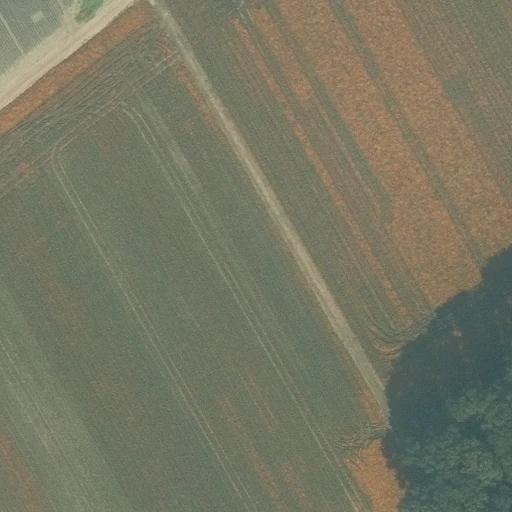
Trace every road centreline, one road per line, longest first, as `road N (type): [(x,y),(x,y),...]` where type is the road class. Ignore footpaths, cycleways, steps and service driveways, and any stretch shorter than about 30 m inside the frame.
road 1 (track): [(172,0),(402,420),(511,481)]
road 2 (track): [(133,0),(0,106)]
